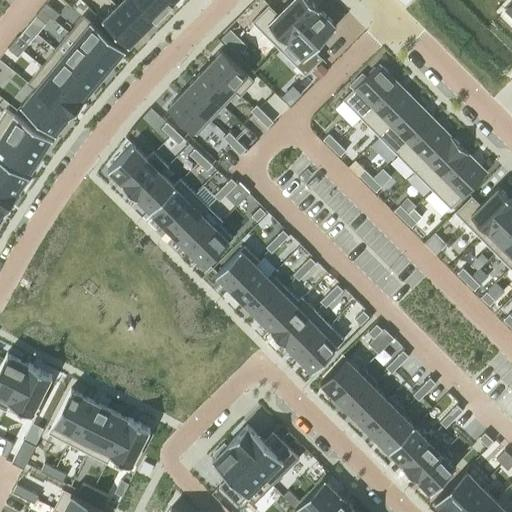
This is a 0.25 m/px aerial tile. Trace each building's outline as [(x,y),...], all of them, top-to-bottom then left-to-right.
[(137,0),(120,0),(115,5),(142,32),(155,18),(137,0)] [(167,0),(137,0),(155,18),(156,18),(171,3),(167,0)] [(268,4),(252,21),(279,47),(318,7),(310,0),(289,0),(277,12),(268,4)] [(46,3),(41,9),(50,16),(53,19),(59,13),(46,3)] [(115,5),(102,19),(128,45),(142,32),(115,5)] [(318,7),(279,47),(305,74),(322,57),(313,48),(336,25),(318,7)] [(41,9),(36,15),(45,22),(50,16),(41,9)] [(83,14),(69,31),(110,66),(124,49),(125,50),(125,49),(83,14)] [(69,31),(55,48),(97,83),(110,66),(69,31)] [(19,36),(13,41),(23,49),(28,43),(19,36)] [(13,41),(8,48),(17,55),(23,49),(13,41)] [(55,48),(41,65),(83,99),(84,98),(97,83),(55,48)] [(221,48),(207,63),(237,91),(236,92),(239,95),(254,79),(221,48)] [(354,87),(342,99),(361,117),(397,81),(378,62),(365,76),(362,73),(350,84),(354,87)] [(207,63),(194,77),(224,105),(236,92),(237,91),(207,63)] [(41,65),(27,82),(34,88),(35,87),(69,116),(83,99),(41,65)] [(194,77),(181,91),(210,119),(224,105),(194,77)] [(397,81),(361,117),(379,135),(415,99),(397,81)] [(21,104),(20,105),(55,134),(56,133),(55,132),(68,117),(69,117),(69,116),(35,87),(34,88),(21,104)] [(181,91),(167,106),(196,134),(210,119),(181,91)] [(415,99),(379,135),(396,153),(433,117),(415,99)] [(256,104),(250,109),(259,118),(265,112),(256,104)] [(6,108),(0,117),(0,130),(40,156),(51,138),(52,138),(52,137),(6,108)] [(265,112),(259,118),(267,126),(273,121),(265,112)] [(433,117),(396,153),(414,171),(450,135),(433,117)] [(167,121),(161,127),(170,135),(175,129),(167,121)] [(175,129),(170,135),(179,143),(184,137),(175,129)] [(0,130),(0,156),(28,174),(40,156),(0,130)] [(229,131),(223,136),(231,145),(237,139),(229,131)] [(329,132),(323,138),(331,147),(337,141),(329,132)] [(450,135),(414,171),(432,189),(468,152),(450,135)] [(237,139),(231,145),(240,153),(246,148),(237,139)] [(337,141),(331,147),(340,155),(346,149),(337,141)] [(133,143),(108,168),(109,169),(122,183),(147,158),(146,157),(133,143)] [(195,147),(189,153),(198,161),(203,156),(195,147)] [(147,158),(122,183),(136,196),(161,171),(161,172),(168,165),(153,150),(146,157),(147,158)] [(468,152),(432,189),(451,207),(487,171),(468,152)] [(0,156),(0,182),(17,193),(17,192),(17,191),(28,174),(0,156)] [(203,156),(198,161),(207,170),(212,164),(203,156)] [(364,168),(359,174),(367,182),(373,176),(364,168)] [(161,171),(136,196),(149,209),(149,210),(174,185),(173,184),(161,172),(161,171)] [(373,176),(367,182),(376,191),(381,185),(373,176)] [(149,210),(150,211),(163,223),(195,192),(180,177),(173,184),(174,185),(149,210)] [(231,177),(222,186),(228,191),(236,183),(231,177)] [(0,182),(0,207),(5,211),(17,193),(0,182)] [(222,186),(213,194),(219,200),(228,191),(222,186)] [(471,194),(455,211),(480,236),(511,203),(511,200),(498,186),(480,203),(471,194)] [(195,192),(163,223),(176,237),(208,205),(195,192)] [(511,203),(480,236),(495,251),(511,234),(511,203)] [(400,204),(394,209),(403,218),(408,212),(400,204)] [(208,205),(176,237),(190,251),(218,222),(219,223),(222,220),(208,205)] [(260,206),(251,214),(257,220),(265,212),(260,206)] [(408,212),(403,218),(411,226),(417,221),(408,212)] [(218,222),(190,251),(203,264),(204,265),(233,237),(219,223),(218,222)] [(283,229),(274,237),(280,243),(289,235),(283,229)] [(511,234),(495,251),(510,267),(511,264),(511,234)] [(274,237),(266,246),(272,252),(280,243),(274,237)] [(244,245),(215,273),(216,274),(230,288),(255,263),(255,264),(259,260),(244,245)] [(310,256),(301,265),(307,270),(316,262),(310,256)] [(255,263),(230,288),(243,301),(268,276),(267,276),(255,264),(255,263)] [(301,265),(293,273),(299,279),(307,270),(301,265)] [(463,266),(457,272),(465,281),(471,275),(463,266)] [(268,276),(243,301),(257,315),(285,286),(271,272),(267,276),(268,276)] [(471,275),(465,281),(474,289),(480,283),(471,275)] [(337,283),(328,292),(334,298),(343,289),(337,283)] [(285,286),(257,315),(270,329),(299,300),(298,299),(285,286)] [(486,291),(480,296),(489,305),(495,299),(486,291)] [(328,292),(320,300),(326,306),(334,298),(328,292)] [(299,300),(270,329),(284,342),(316,310),(301,296),(298,299),(299,300)] [(363,309),(354,318),(360,324),(369,315),(363,309)] [(316,310),(284,342),(297,356),(329,324),(316,310)] [(511,315),(509,313),(503,318),(511,327),(511,326),(511,315)] [(376,323),(368,331),(374,337),(382,329),(376,323)] [(329,324),(297,356),(311,369),(312,370),(344,338),(329,324)] [(403,349),(394,358),(400,363),(408,355),(403,349)] [(7,351),(0,364),(0,406),(6,410),(10,402),(9,402),(29,363),(28,362),(27,363),(8,353),(8,352),(7,351)] [(345,356),(320,381),(334,396),(360,371),(359,370),(345,356)] [(394,358),(386,366),(391,372),(400,363),(394,358)] [(29,363),(9,402),(10,402),(32,413),(32,412),(51,375),(52,374),(29,363)] [(360,371),(334,396),(348,409),(373,384),(374,385),(377,382),(362,367),(359,370),(360,371)] [(430,376),(421,385),(427,391),(435,382),(430,376)] [(373,384),(348,409),(362,423),(387,398),(386,397),(374,385),(373,384)] [(421,385),(413,393),(418,399),(427,391),(421,385)] [(71,387),(47,433),(49,433),(49,432),(68,442),(90,399),(71,389),(72,388),(71,387)] [(387,398),(362,423),(375,437),(400,411),(401,412),(404,409),(389,394),(386,397),(387,398)] [(90,399),(68,442),(87,452),(110,408),(90,399)] [(457,403),(448,412),(454,418),(463,409),(457,403)] [(110,408),(87,452),(108,462),(111,455),(110,454),(129,417),(128,416),(128,418),(110,408)] [(388,450),(389,450),(414,425),(401,412),(400,411),(375,437),(388,449),(388,450)] [(448,412),(440,421),(446,426),(454,418),(448,412)] [(129,417),(110,454),(111,455),(131,465),(132,464),(131,463),(149,429),(150,428),(129,417)] [(247,424),(230,441),(272,484),(299,457),(273,431),(264,440),(247,424)] [(414,425),(389,450),(402,464),(427,439),(414,425)] [(484,431),(479,437),(487,446),(493,440),(484,431)] [(23,439),(11,461),(23,467),(26,462),(35,445),(23,439)] [(427,439),(402,464),(416,477),(441,452),(427,439)] [(213,458),(212,459),(228,475),(219,485),(238,504),(247,495),(254,502),(272,484),(230,441),(229,442),(227,445),(224,442),(213,452),(216,456),(213,458)] [(505,449),(496,458),(501,463),(510,455),(505,449)] [(441,452),(416,477),(429,491),(430,492),(455,467),(441,452)] [(511,456),(510,455),(501,463),(507,469),(511,464),(511,456)] [(44,462),(40,469),(51,475),(55,467),(44,462)] [(472,462),(434,500),(445,511),(452,511),(481,484),(482,485),(488,478),(472,462)] [(55,467),(51,475),(62,481),(66,473),(55,467)] [(324,477),(288,511),(320,511),(339,493),(324,478),(325,478),(324,477)] [(83,482),(79,489),(90,495),(94,487),(83,482)] [(16,483),(13,491),(23,496),(27,489),(16,483)] [(481,484),(452,511),(481,511),(495,499),(482,485),(481,484)] [(62,489),(53,508),(60,511),(61,511),(62,511),(63,511),(105,511),(106,511),(107,511),(62,487),(61,488),(62,489)] [(94,487),(90,495),(104,502),(108,494),(94,487)] [(27,489),(23,496),(34,502),(38,494),(27,489)] [(288,489),(283,495),(294,506),(300,500),(288,489)] [(339,493),(320,511),(349,511),(354,508),(340,494),(340,493),(339,493)] [(508,511),(495,499),(481,511),(508,511)]
